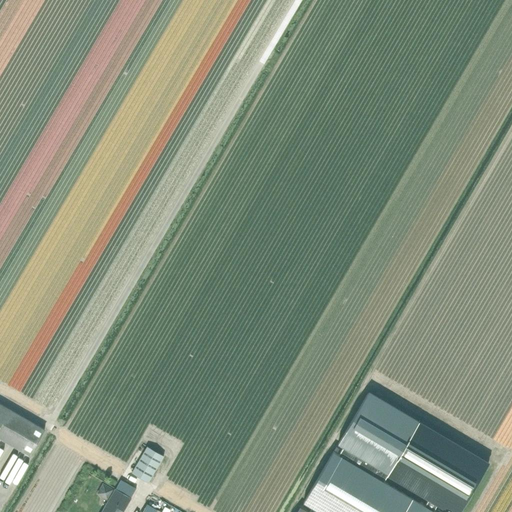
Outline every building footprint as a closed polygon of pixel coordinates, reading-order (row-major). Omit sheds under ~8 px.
[(368,394),(338,444),(343,448),(388,474),(429,499),(437,504),(451,511),(459,511),(488,465),(368,394)] [(46,429),(0,402),(0,438),(30,456),(46,429)] [(148,483),(165,455),(148,445),(132,473),(148,483)] [(334,452),(303,503),(318,511),(436,511),(433,510),(437,504),(429,499),(425,505),(384,481),(388,474),(343,448),(339,455),(334,452)] [(123,511),(137,489),(121,479),(101,511),(123,511)]
